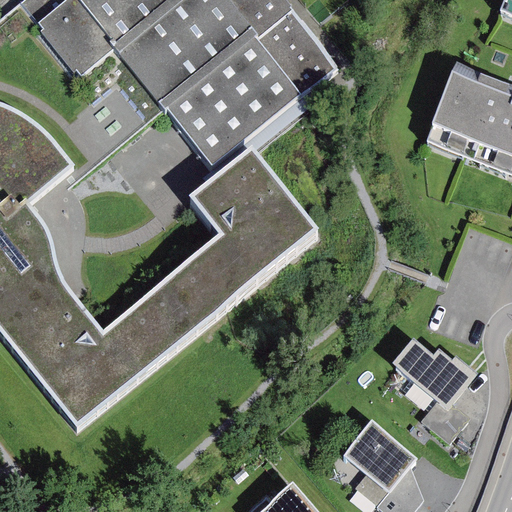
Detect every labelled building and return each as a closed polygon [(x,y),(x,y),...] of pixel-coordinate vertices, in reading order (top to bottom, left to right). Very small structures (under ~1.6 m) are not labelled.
[(343,77),(281,0),(21,0),(19,2),(46,36),(39,42),(71,82),(81,75),(89,84),(126,54),(222,174),(343,77)] [(511,104),(511,101),(511,90),(482,80),(478,91),(457,82),(431,150),(511,180),(511,104)] [(314,245),(252,165),(189,214),(219,253),(100,346),(59,294),(53,285),(51,274),(50,262),(48,252),(43,241),(34,225),(23,214),(71,178),(61,165),(51,154),(39,141),(21,126),(5,121),(0,118),(0,344),(71,434),(314,245)] [(438,379),(415,361),(395,387),(433,417),(418,436),(443,456),(491,395),(462,372),(455,380),(444,371),(438,379)] [(419,469),(377,436),(351,470),(393,502),(419,469)] [(308,511),(300,502),(287,511),(308,511)]
